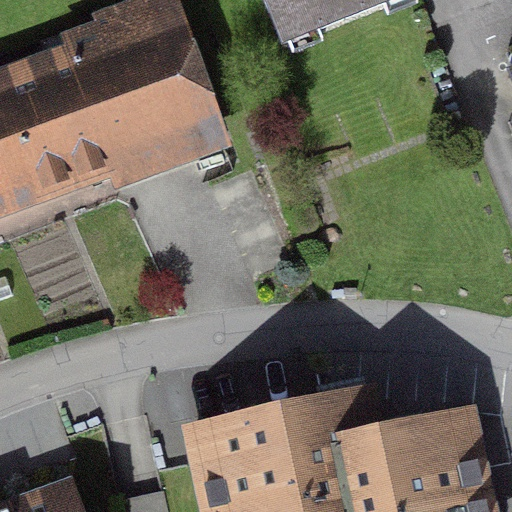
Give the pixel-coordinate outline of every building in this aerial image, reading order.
[(20,51),(25,66),(0,75),(0,225),(74,198),(110,185),(113,192),(115,197),(233,154),(176,0),(139,0),(92,17),(95,25),(61,37),(60,36),(20,51)] [(259,0),(281,56),(422,0),(421,0),(259,0)] [(366,398),(184,432),(198,511),(497,511),(480,417),(385,434),(379,400),(378,396),(366,398)] [(82,511),(72,484),(0,509),(0,511),(82,511)] [(139,498),(117,503),(118,511),(168,511),(164,493),(139,498)]
